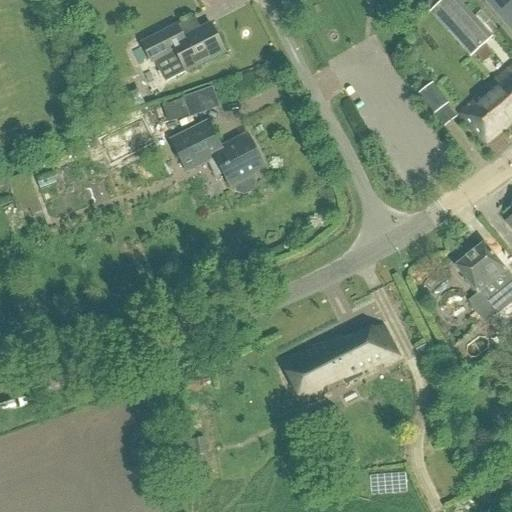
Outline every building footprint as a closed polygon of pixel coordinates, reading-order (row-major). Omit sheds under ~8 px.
[(474,63),(479,58),(483,63),(492,56),(484,47),(492,40),(491,40),(494,37),(492,35),(497,30),(481,11),(474,17),(459,0),(431,0),(425,5),(474,63)] [(511,0),(485,0),(511,33),(511,0)] [(186,74),(224,54),(210,26),(184,39),(177,27),(142,45),(153,65),(175,53),(186,74)] [(486,146),(511,123),(511,68),(498,81),(500,84),(462,118),(486,146)] [(220,109),(212,89),(182,100),(163,108),(168,123),(188,116),(190,120),(220,109)] [(111,114),(128,110),(125,96),(107,100),(111,114)] [(100,98),(82,102),(84,110),(102,106),(100,98)] [(266,173),(247,137),(221,150),(208,124),(171,143),(187,175),(216,161),(231,191),(236,188),(238,194),(244,196),(252,192),(254,186),(251,180),(266,173)] [(52,174),(35,180),(39,191),(56,185),(52,174)] [(498,316),(511,303),(511,276),(484,245),(457,269),(498,316)] [(287,364),(297,383),(306,400),(310,407),(333,395),(330,390),(327,384),(334,381),(334,380),(344,376),(345,378),(347,382),(347,383),(349,386),(363,379),(366,377),(365,376),(364,373),(363,371),(368,369),(384,360),(385,362),(386,363),(387,366),(388,366),(392,364),(402,359),(386,329),(377,334),(372,336),(357,344),(353,346),(350,348),(348,343),(347,340),(344,335),(327,344),(327,345),(329,348),(318,354),(317,351),(316,349),(287,364)] [(433,359),(427,348),(416,354),(422,365),(433,359)] [(469,496),(485,507),(491,498),(476,487),(469,496)]
